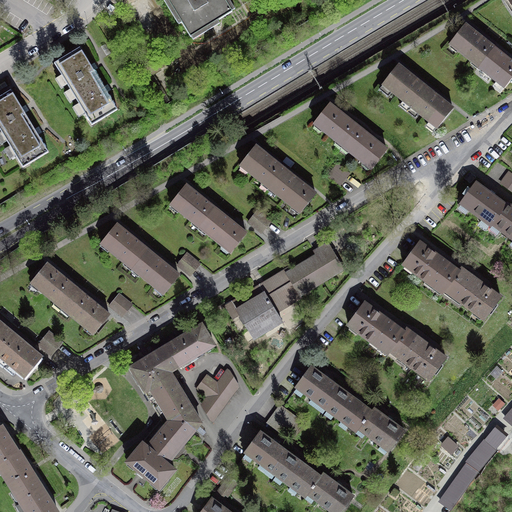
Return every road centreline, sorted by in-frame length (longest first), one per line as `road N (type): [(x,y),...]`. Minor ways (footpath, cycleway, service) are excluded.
road 1 (residential): [(12,413),(387,184),(426,174)]
road 2 (residential): [(174,511),(323,319),(418,213),(427,200),(426,174)]
road 3 (primary): [(74,194),(404,0)]
